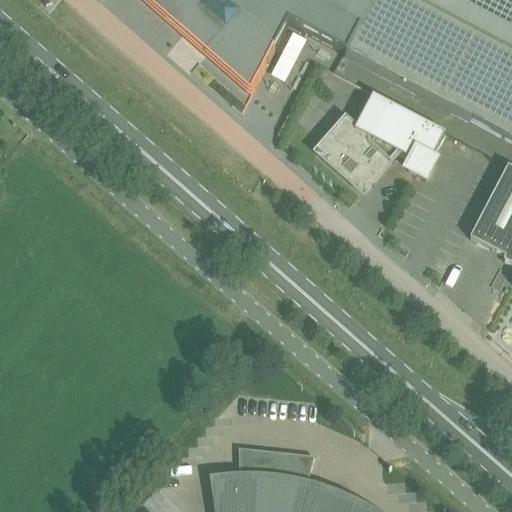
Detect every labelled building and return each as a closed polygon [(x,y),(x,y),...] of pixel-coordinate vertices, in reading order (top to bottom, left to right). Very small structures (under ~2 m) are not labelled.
[(159,0),(258,86),(290,24),(342,52),(357,23),(311,0),(159,0)] [(511,0),(311,0),(357,23),(342,52),(511,141),(511,0)] [(397,155),(413,164),(414,163),(409,173),(426,182),(435,166),(432,163),(446,136),(375,96),(355,131),(355,132),(397,155)] [(391,163),(397,155),(355,132),(355,131),(353,130),(352,131),(356,134),(345,146),(344,145),(330,162),(327,160),(326,161),(364,194),(365,193),(390,164),(391,163)] [(504,263),(511,267),(511,170),(508,169),(471,241),(506,259),(504,263)] [(461,271),(451,287),(461,293),(470,276),(461,271)] [(182,511),(158,490),(142,508),(145,511),(366,511),(355,506),(333,496),(310,489),(308,489),(315,459),(240,450),(241,482),(214,484),(217,511),(182,511)]
